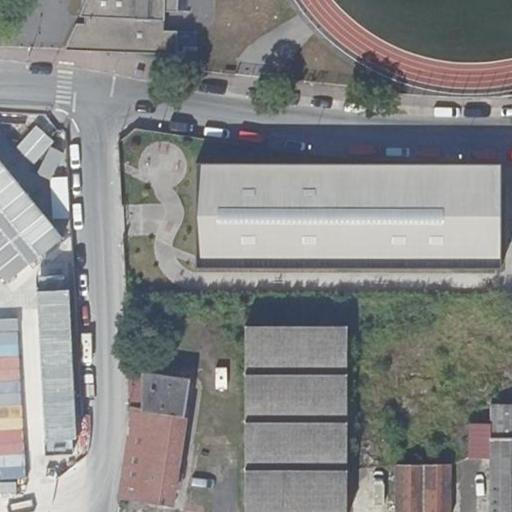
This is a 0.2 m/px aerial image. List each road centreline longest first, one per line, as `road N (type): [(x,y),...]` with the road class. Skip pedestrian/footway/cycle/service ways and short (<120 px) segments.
road 1 (residential): [(99,511),(110,389),(92,88)]
road 2 (residential): [(92,88),(274,122),(511,138)]
